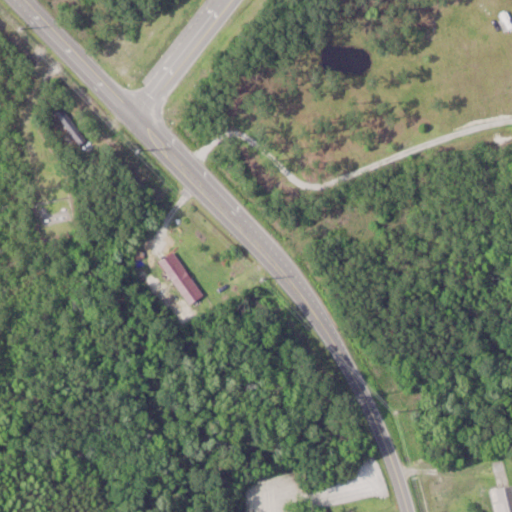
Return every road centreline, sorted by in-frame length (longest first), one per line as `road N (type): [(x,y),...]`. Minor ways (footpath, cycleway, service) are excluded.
road 1 (residential): [(406,511),(365,402),(318,320),(17,0)]
road 2 (residential): [(132,117),(208,14)]
